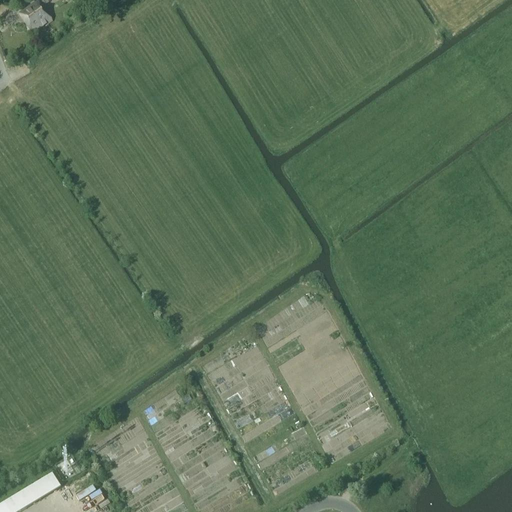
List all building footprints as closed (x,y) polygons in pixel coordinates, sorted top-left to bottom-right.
[(19,14),(32,34),(52,20),(39,1),(19,14)] [(301,402),(313,431),(342,420),(339,414),(347,411),(342,397),(313,408),(311,404),(307,406),(305,400),(301,402)] [(329,434),(320,438),(329,457),(332,455),(331,453),(345,446),(343,442),(349,439),(347,433),(343,435),(340,428),(329,433),(329,434)] [(199,511),(226,511),(255,498),(247,482),(243,484),(236,470),(196,491),(196,492),(191,495),(199,511)] [(90,471),(80,477),(85,486),(95,480),(90,471)] [(0,505),(0,511),(26,511),(64,491),(54,474),(0,505)] [(191,511),(185,500),(180,503),(183,508),(178,510),(179,511),(191,511)]
